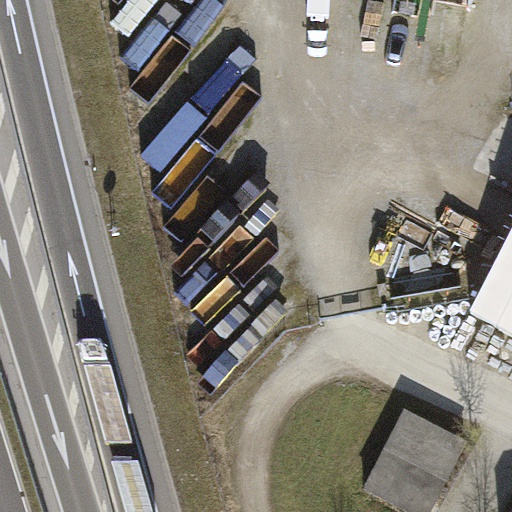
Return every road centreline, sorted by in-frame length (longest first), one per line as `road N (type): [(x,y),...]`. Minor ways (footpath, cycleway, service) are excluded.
road 1 (trunk): [(137,511),(10,0)]
road 2 (trunk): [(0,240),(84,511)]
road 3 (track): [(263,511),(258,450),(274,404),(358,340)]
road 4 (residential): [(358,340),(511,413)]
